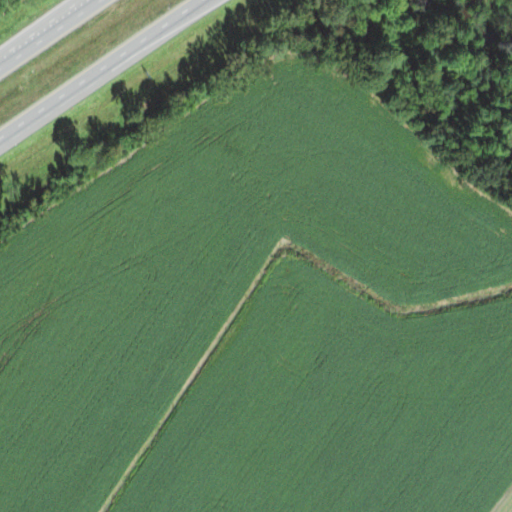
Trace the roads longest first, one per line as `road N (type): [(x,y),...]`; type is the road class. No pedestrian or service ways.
road 1 (motorway): [(0,144),(205,0)]
road 2 (motorway): [(108,0),(0,71)]
